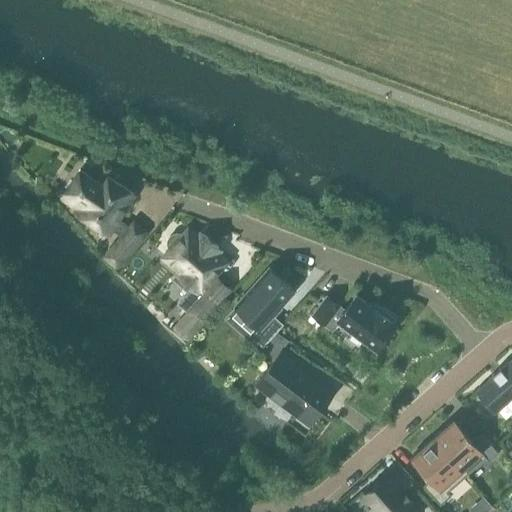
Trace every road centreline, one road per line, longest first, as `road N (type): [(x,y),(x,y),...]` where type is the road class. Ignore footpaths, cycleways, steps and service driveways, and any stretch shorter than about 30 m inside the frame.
road 1 (residential): [(231,221),(424,293),(484,348)]
road 2 (residential): [(484,348),(341,482),(318,500),(275,511)]
